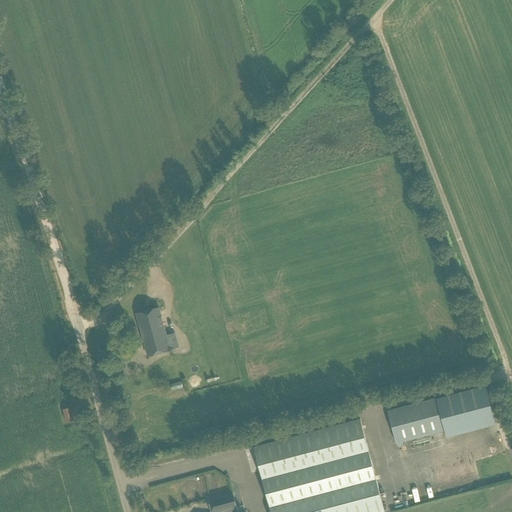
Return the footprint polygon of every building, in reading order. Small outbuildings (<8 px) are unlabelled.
[(136,314),(148,357),(176,349),(170,329),(165,330),(159,308),(136,314)] [(437,399),(388,412),(396,443),(397,442),(398,446),(403,445),(402,441),(445,430),(447,437),(495,425),(487,392),(486,386),(437,399)] [(63,409),(67,422),(74,420),(71,407),(63,409)] [(254,447),(270,511),(384,511),(385,511),(360,419),(254,447)] [(209,501),(211,511),(219,511),(236,507),(233,495),(209,501)]
